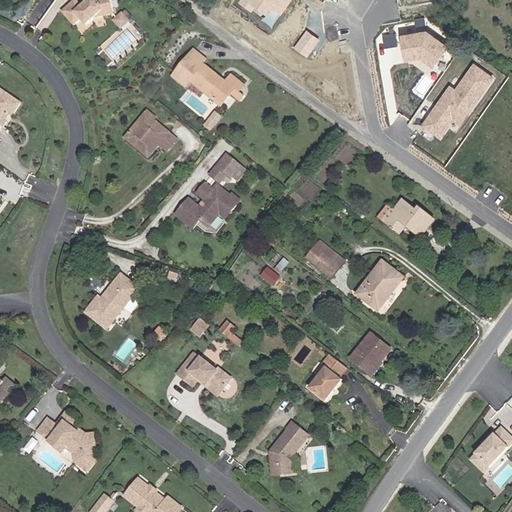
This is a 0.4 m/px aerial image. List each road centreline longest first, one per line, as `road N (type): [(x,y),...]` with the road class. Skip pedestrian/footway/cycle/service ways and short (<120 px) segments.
road 1 (residential): [(0,41),(19,47),(80,117),(83,174),(43,263),(48,315),(116,394),(264,511)]
road 2 (unclassified): [(195,0),(511,239)]
road 3 (unclassified): [(511,315),(374,511)]
road 4 (unknown): [(371,137),(353,3)]
